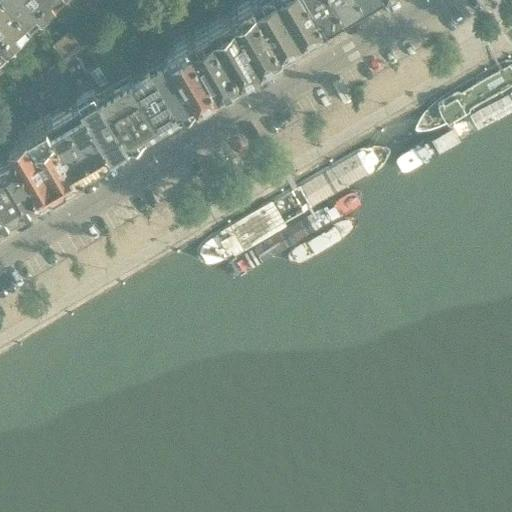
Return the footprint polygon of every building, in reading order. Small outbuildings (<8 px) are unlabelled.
[(9,0),(0,0),(0,24),(11,36),(28,21),(9,0)] [(42,0),(9,0),(28,21),(46,4),(42,0)] [(279,48),(250,0),(242,0),(227,9),(257,60),(279,48)] [(250,0),(279,48),(300,35),(279,0),(250,0)] [(320,23),(305,0),(279,0),(300,35),(320,23)] [(340,11),(333,0),(305,0),(320,23),(340,11)] [(359,0),(333,0),(340,11),(359,0)] [(257,60),(227,9),(206,21),(236,73),(257,60)] [(133,31),(122,13),(105,26),(115,42),(133,31)] [(236,73),(206,21),(185,34),(215,85),(236,73)] [(82,22),(73,30),(82,40),(91,32),(82,22)] [(0,24),(0,46),(11,36),(0,24)] [(128,64),(115,42),(105,26),(102,28),(89,38),(143,128),(160,118),(128,64)] [(68,29),(52,43),(62,54),(78,40),(68,29)] [(215,85),(185,34),(164,46),(164,47),(194,98),(215,85)] [(143,128),(89,38),(85,40),(97,59),(84,68),(74,49),(72,50),(125,139),(143,128)] [(194,98),(164,47),(164,46),(161,40),(144,50),(146,53),(178,107),(194,98)] [(23,49),(18,53),(26,62),(31,58),(36,53),(28,44),(23,49)] [(125,139),(72,50),(62,58),(56,61),(108,149),(111,147),(116,147),(121,144),(124,140),(125,139)] [(178,107),(146,53),(128,64),(160,118),(178,107)] [(108,149),(56,61),(43,71),(40,73),(60,106),(44,116),(45,118),(75,168),(93,158),(108,149)] [(75,168),(45,118),(25,129),(58,182),(65,178),(64,175),(75,168)] [(58,182),(25,129),(7,140),(36,191),(48,185),(49,187),(58,182)] [(36,191),(7,140),(1,130),(0,130),(0,178),(15,204),(36,191)] [(0,212),(15,204),(0,178),(0,212)] [(180,195),(177,197),(190,221),(208,210),(195,187),(180,195)]
